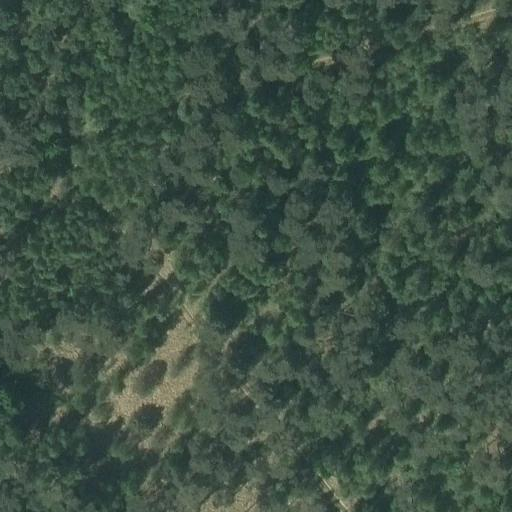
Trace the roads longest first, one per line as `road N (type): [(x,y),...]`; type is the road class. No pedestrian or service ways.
road 1 (track): [(38,133),(511,2)]
road 2 (track): [(38,133),(334,511)]
